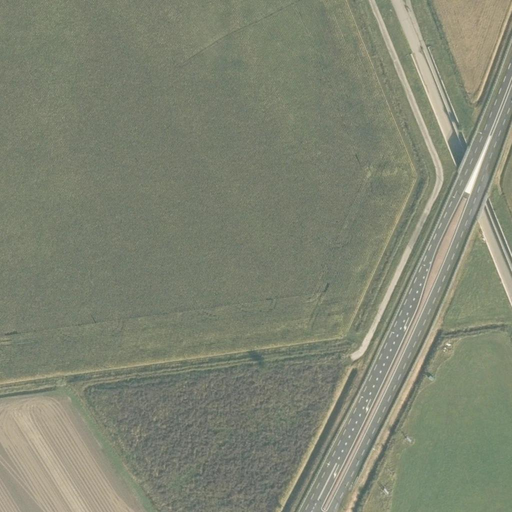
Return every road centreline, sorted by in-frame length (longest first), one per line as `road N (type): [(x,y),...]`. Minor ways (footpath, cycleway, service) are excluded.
road 1 (trunk): [(492,130),(305,511)]
road 2 (trunk): [(328,511),(427,305),(492,130)]
road 3 (track): [(371,0),(439,181),(362,349),(351,356)]
road 4 (unclassified): [(511,288),(396,0)]
